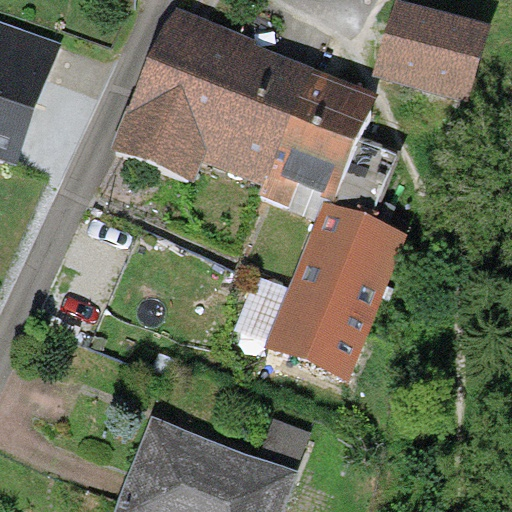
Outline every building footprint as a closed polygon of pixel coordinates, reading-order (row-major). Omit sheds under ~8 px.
[(489,31),(398,3),(375,77),(466,105),(489,31)] [(203,161),(265,187),(315,72),(256,47),(257,43),(173,7),(111,152),(192,187),(203,161)] [(0,159),(16,166),(35,113),(60,47),(0,24),(0,159)] [(377,98),(315,72),(265,187),(261,198),(317,220),(324,203),(373,223),(399,157),(360,141),(377,98)] [(317,220),(263,348),(349,382),(407,237),(373,223),(324,203),(317,220)] [(156,420),(119,511),(286,511),(301,478),(296,476),(257,461),(156,420)] [(274,420),(257,461),(296,476),(312,435),(274,420)]
